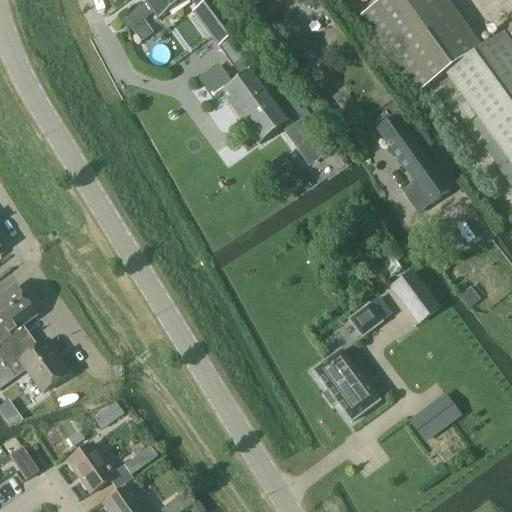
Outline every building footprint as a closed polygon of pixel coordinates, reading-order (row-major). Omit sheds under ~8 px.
[(142,0),(146,4),(154,15),(159,22),(189,0),(190,0),(198,11),(211,2),(209,0),(142,0)] [(195,13),(219,48),(238,34),(214,0),(213,0),(211,2),(198,11),(195,13)] [(246,0),(252,9),(264,0),(246,0)] [(444,0),(387,0),(360,20),(417,98),(444,79),(482,52),(444,0)] [(511,28),(502,36),(511,48),(511,28)] [(238,34),(219,48),(242,80),(234,86),(225,92),(263,146),(292,122),(268,87),(276,80),(238,34)] [(511,51),(501,37),(482,52),(444,79),(504,160),(511,170),(511,51)] [(396,120),(379,134),(397,161),(414,186),(402,194),(418,216),(448,194),(421,156),(396,120)] [(307,123),(287,137),(299,153),(318,140),(307,123)] [(282,185),(300,172),(301,171),(288,154),(268,168),(281,186),(282,185)] [(420,324),(438,311),(411,275),(394,289),(420,324)] [(0,360),(25,343),(17,332),(37,318),(17,290),(0,301),(0,360)] [(349,322),(363,339),(385,321),(371,304),(349,322)] [(30,340),(25,343),(0,360),(15,380),(26,372),(43,396),(68,379),(54,359),(58,356),(48,343),(38,350),(30,340)] [(342,352),(313,373),(351,424),(380,403),(342,352)] [(116,406),(106,412),(114,423),(124,417),(116,406)] [(22,422),(16,414),(5,422),(9,426),(22,422)] [(91,496),(116,478),(93,446),(68,464),(91,496)] [(132,477),(158,459),(151,449),(126,468),(132,477)] [(23,452),(12,460),(27,482),(39,474),(23,452)] [(108,511),(147,511),(131,488),(105,507),(108,511)] [(184,511),(195,504),(187,493),(161,511),(184,511)]
